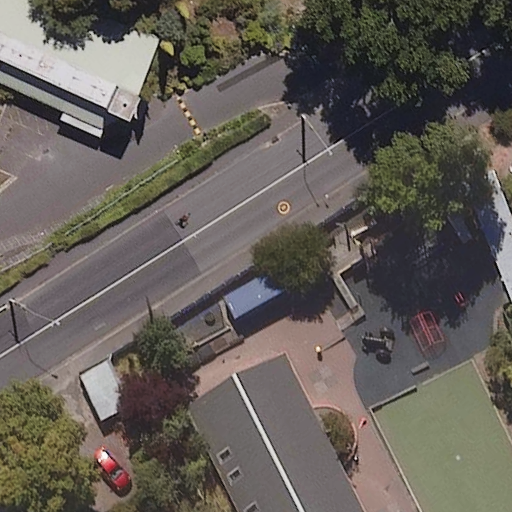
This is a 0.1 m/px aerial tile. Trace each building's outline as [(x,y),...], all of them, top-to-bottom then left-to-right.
[(0,0),(0,82),(100,125),(109,104),(120,109),(156,33),(82,0),(0,0)] [(511,211),(481,135),(448,149),(511,301),(511,300),(511,211)] [(287,292),(276,271),(222,300),(233,321),(287,292)] [(361,511),(286,362),(185,412),(235,511),(361,511)] [(131,408),(108,364),(80,379),(103,422),(131,408)]
